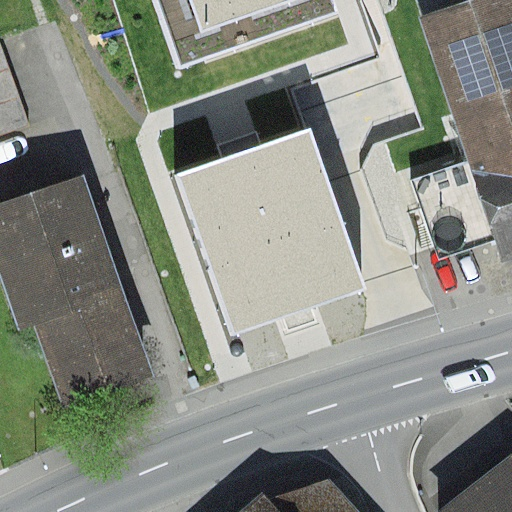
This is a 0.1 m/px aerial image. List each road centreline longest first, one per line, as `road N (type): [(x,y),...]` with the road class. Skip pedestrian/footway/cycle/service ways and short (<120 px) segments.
road 1 (primary): [(363,397),(206,447),(61,511)]
road 2 (primary): [(511,351),(363,397)]
road 3 (residential): [(363,397),(398,511)]
